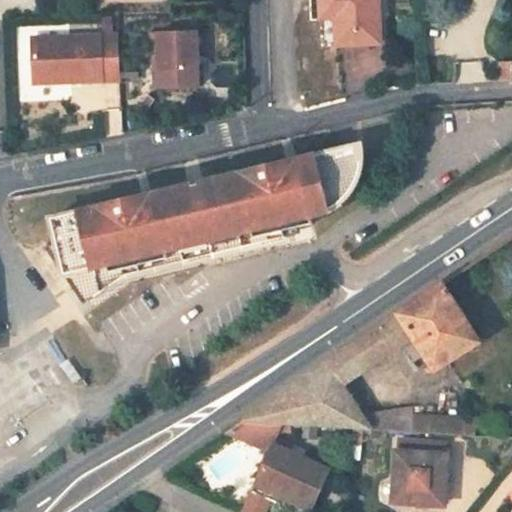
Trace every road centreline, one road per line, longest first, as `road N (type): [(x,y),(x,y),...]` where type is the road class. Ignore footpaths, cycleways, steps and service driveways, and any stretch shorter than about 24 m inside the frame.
road 1 (secondary): [(349,318),(17,511)]
road 2 (secondary): [(133,479),(349,318)]
road 3 (residential): [(261,129),(0,179)]
road 4 (residential): [(511,93),(403,99),(261,129)]
road 5 (secondary): [(511,208),(349,318)]
road 6 (residential): [(261,129),(256,0)]
